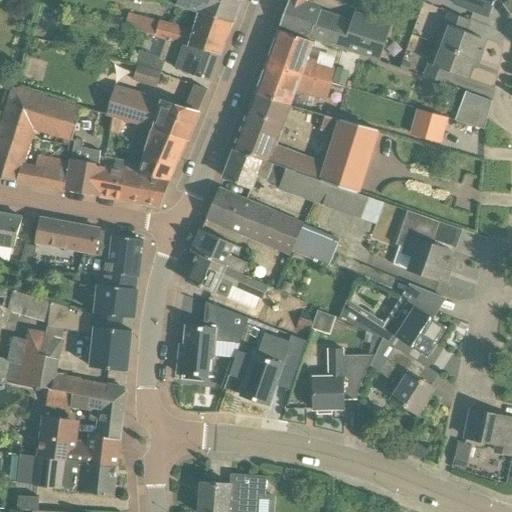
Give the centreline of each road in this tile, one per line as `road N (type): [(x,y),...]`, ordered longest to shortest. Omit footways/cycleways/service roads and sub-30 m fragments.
road 1 (residential): [(478,511),(282,445),(167,439)]
road 2 (tertiary): [(174,230),(271,0)]
road 3 (tertiary): [(167,439),(146,390),(147,332),(174,230)]
road 4 (unclassified): [(174,230),(0,199)]
